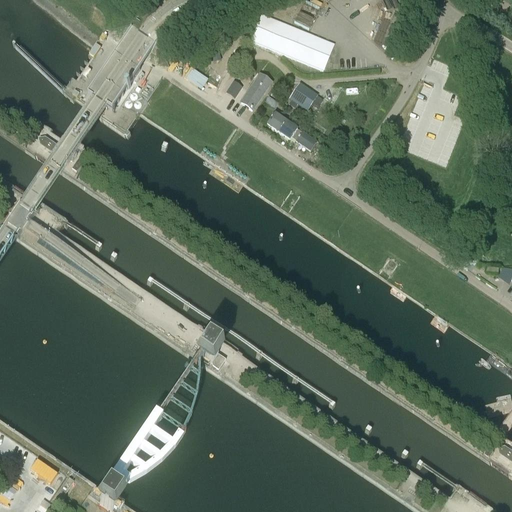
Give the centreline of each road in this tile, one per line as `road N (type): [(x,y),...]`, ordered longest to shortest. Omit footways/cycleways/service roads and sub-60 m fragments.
road 1 (unclassified): [(0,244),(142,32),(180,0)]
road 2 (residential): [(165,70),(339,190)]
road 3 (residential): [(339,190),(414,74),(442,8)]
road 4 (residential): [(339,190),(511,306)]
